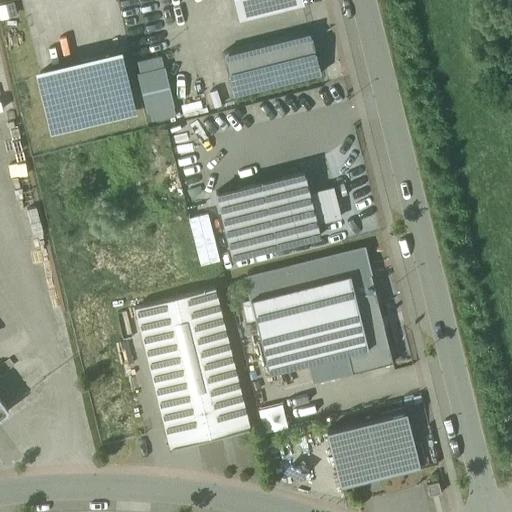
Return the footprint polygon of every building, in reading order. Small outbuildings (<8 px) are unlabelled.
[(302,0),(233,0),(238,18),(304,2),(302,0)] [(310,30),(222,52),(233,95),(321,72),(310,30)] [(155,53),(128,60),(143,121),(171,114),(155,53)] [(118,54),(40,72),(54,130),(132,112),(118,54)] [(304,169),(216,191),(232,257),(320,235),(317,222),(340,217),(333,186),(316,190),(308,186),(304,169)] [(377,249),(245,281),(265,365),(398,333),(377,249)] [(215,287),(135,307),(171,448),(169,448),(251,428),(250,428),(215,287)] [(0,417),(7,412),(8,408),(0,397),(0,417)] [(281,405),(256,407),(259,430),(283,427),(281,405)] [(405,411),(327,430),(342,489),(419,470),(405,411)] [(439,482),(427,485),(430,497),(442,494),(439,482)]
